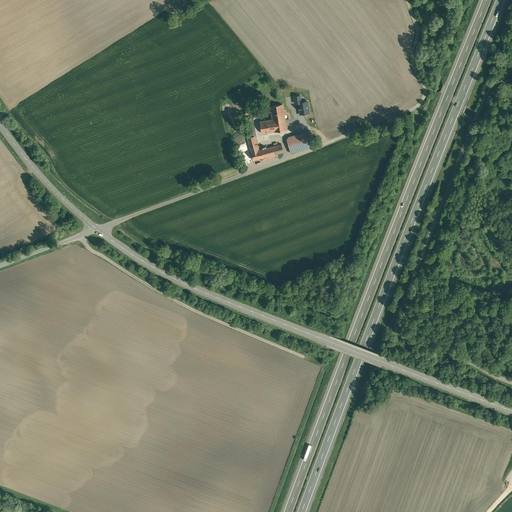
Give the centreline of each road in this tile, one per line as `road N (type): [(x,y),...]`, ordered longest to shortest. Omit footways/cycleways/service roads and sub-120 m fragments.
road 1 (motorway): [(303,511),(501,0)]
road 2 (motorway): [(482,0),(284,511)]
road 3 (tertiary): [(511,409),(194,287),(97,228)]
road 4 (track): [(511,381),(398,338),(489,90),(511,71)]
road 5 (track): [(82,234),(87,247),(152,287),(301,356)]
road 6 (tertiary): [(97,228),(58,195),(0,123)]
